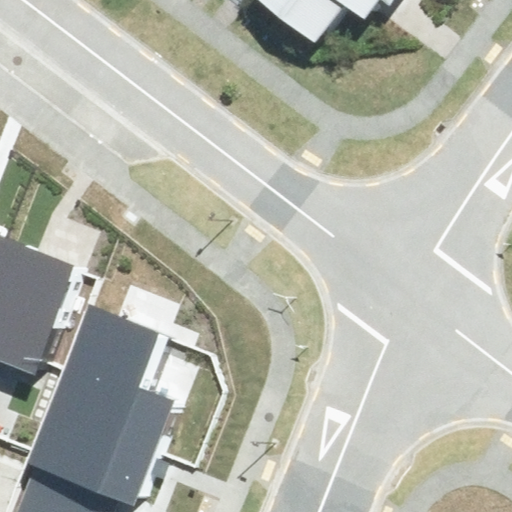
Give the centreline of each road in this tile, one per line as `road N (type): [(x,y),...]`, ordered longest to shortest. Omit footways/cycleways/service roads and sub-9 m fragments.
road 1 (residential): [(15,0),(399,298)]
road 2 (residential): [(303,511),(399,298)]
road 3 (residential): [(399,298),(511,116)]
road 4 (residential): [(399,298),(511,384)]
